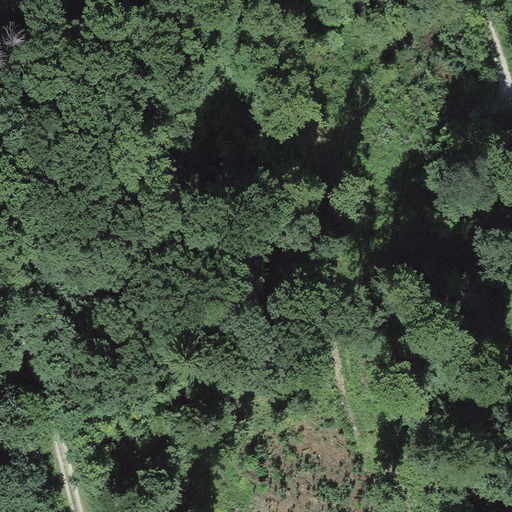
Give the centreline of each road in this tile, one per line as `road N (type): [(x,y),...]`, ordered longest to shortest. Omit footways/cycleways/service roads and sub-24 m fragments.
road 1 (track): [(284,0),(277,54),(318,147),(338,317),(380,464)]
road 2 (track): [(76,511),(32,348),(0,290)]
